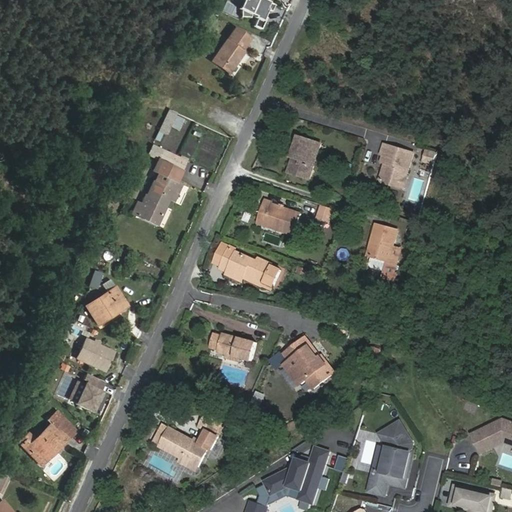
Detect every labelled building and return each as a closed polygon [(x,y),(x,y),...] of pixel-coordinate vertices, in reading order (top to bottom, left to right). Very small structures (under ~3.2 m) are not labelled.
[(271,11),(274,4),(265,0),(240,0),(237,8),(240,9),(241,15),(250,17),(251,14),(257,17),(254,25),(261,29),(266,17),(263,15),(266,8),(271,11)] [(211,40),(216,31),(210,27),(204,36),(211,40)] [(235,29),(211,61),(227,73),(244,51),(240,48),(247,38),(235,29)] [(160,132),(167,135),(171,127),(180,131),(186,118),(170,110),(160,132)] [(322,143),(297,135),(294,143),(296,144),(292,156),(294,157),(289,171),(310,179),(322,143)] [(413,153),(384,144),(381,154),(384,155),(382,162),(386,163),(387,163),(386,167),(384,168),(381,179),(382,182),(398,187),(399,181),(401,181),(407,174),(413,153)] [(185,162),(161,151),(157,158),(182,169),(185,162)] [(424,161),(434,164),(437,154),(427,151),(424,161)] [(176,182),(181,172),(157,160),(151,171),(157,173),(141,206),(137,204),(132,214),(156,225),(168,199),(173,202),(181,185),(176,182)] [(197,167),(194,173),(207,179),(210,173),(197,167)] [(274,205),(265,202),(258,222),(296,234),(302,214),(284,208),(280,207),(274,205)] [(333,209),(320,205),(316,218),(329,222),(333,209)] [(241,221),(248,224),(251,215),(244,212),(241,221)] [(375,242),(372,256),(373,257),(371,265),(373,267),(387,271),(386,277),(394,280),(401,249),(395,247),(399,230),(377,224),(372,242),(375,242)] [(265,232),(263,240),(280,245),(282,238),(265,232)] [(246,275),(266,283),(266,282),(274,285),(281,269),(273,266),(274,264),(260,258),(259,261),(236,251),(237,249),(230,246),(221,268),(229,272),(244,278),(246,275)] [(298,266),(295,273),(306,278),(309,271),(298,266)] [(243,282),(244,278),(229,272),(227,276),(243,282)] [(94,289),(100,276),(92,273),(87,286),(94,289)] [(264,287),(266,283),(246,275),(244,278),(264,287)] [(101,284),(106,292),(114,287),(109,279),(101,284)] [(392,283),(390,290),(398,293),(400,286),(392,283)] [(109,314),(111,316),(126,306),(114,287),(106,292),(85,306),(95,322),(109,314)] [(97,325),(111,316),(109,314),(95,322),(97,325)] [(220,350),(224,336),(215,334),(211,347),(220,350)] [(220,352),(227,354),(242,358),(253,361),(258,343),(224,334),(224,336),(220,350),(220,352)] [(85,338),(75,358),(104,371),(113,352),(85,338)] [(314,389),(333,375),(320,358),(317,360),(308,348),(311,346),(305,339),(286,353),(291,360),(286,365),(302,384),(307,380),(314,389)] [(320,358),(311,346),(308,348),(317,360),(320,358)] [(242,358),(227,354),(226,358),(241,362),(242,358)] [(320,358),(333,375),(335,373),(322,357),(320,358)] [(84,384),(75,403),(91,411),(100,392),(84,384)] [(260,405),(263,395),(255,392),(252,402),(260,405)] [(28,447),(25,450),(38,465),(74,432),(55,411),(46,420),(51,425),(34,441),(28,433),(22,439),(28,447)] [(200,467),(209,449),(213,451),(220,437),(217,436),(223,422),(207,414),(200,427),(206,431),(201,441),(196,438),(195,440),(170,428),(170,429),(164,425),(155,442),(161,445),(160,447),(183,459),(200,467)] [(496,421),(472,433),(481,451),(496,444),(494,441),(502,436),(504,440),(511,442),(511,420),(503,417),(502,420),(497,423),(496,421)] [(380,436),(368,490),(384,494),(387,482),(404,486),(412,449),(410,449),(411,442),(398,420),(378,432),(380,436)] [(18,442),(25,450),(28,447),(22,439),(18,442)] [(313,502),(330,450),(316,446),(311,462),(298,457),(296,463),(267,479),(266,482),(266,483),(270,490),(271,491),(274,492),(289,484),(302,488),(300,495),(301,498),(313,502)] [(343,472),(348,459),(339,456),(334,469),(343,472)] [(56,457),(45,467),(54,477),(66,467),(56,457)] [(200,467),(183,459),(180,463),(198,471),(200,467)] [(270,490),(266,483),(260,486),(264,494),(270,490)] [(474,489),(456,485),(452,503),(471,507),(470,511),(491,511),(492,509),(489,509),(492,496),(473,491),(474,489)] [(495,494),(474,489),(473,491),(492,496),(489,509),(492,509),(495,494)] [(259,511),(263,502),(253,498),(248,511),(259,511)] [(0,511),(10,511),(2,501),(0,502),(0,511)] [(266,511),(269,504),(263,502),(259,511),(266,511)]
